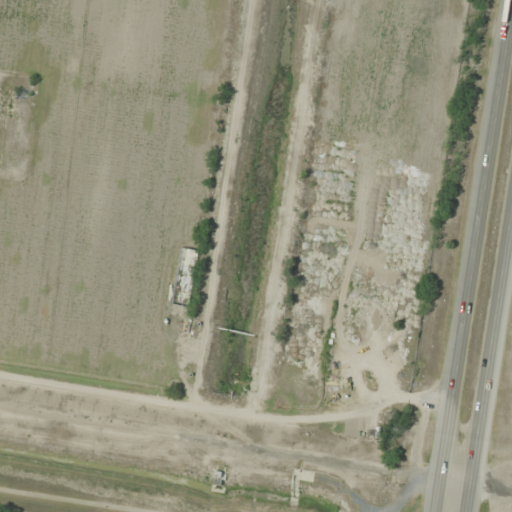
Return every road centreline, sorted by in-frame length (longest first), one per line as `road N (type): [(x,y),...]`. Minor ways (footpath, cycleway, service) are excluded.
road 1 (primary): [(511,14),(441,511)]
road 2 (primary): [(469,511),(511,215)]
